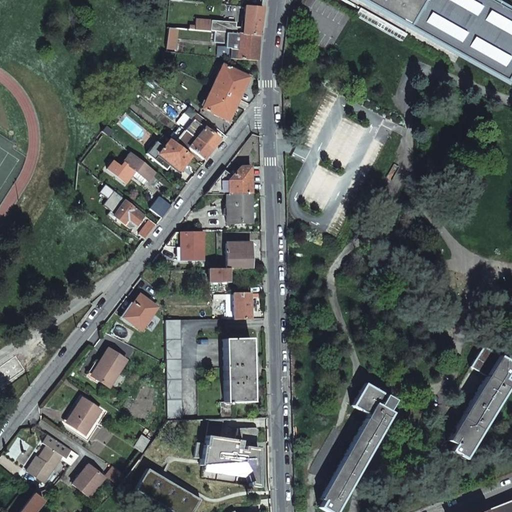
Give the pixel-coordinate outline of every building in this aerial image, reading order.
[(359,0),(507,81),(511,72),(511,10),(492,0),(359,0)] [(261,8),(243,7),(242,28),(241,34),(258,36),(260,22),(261,8)] [(235,23),(194,19),(193,30),(213,32),(229,33),(237,34),(241,34),(242,28),(234,27),(235,23)] [(176,29),(167,28),(164,49),(174,50),(176,29)] [(258,36),(241,34),(237,34),(229,33),(213,32),(212,42),(225,44),(224,58),(229,59),(256,61),(257,49),(258,36)] [(245,76),(221,65),(211,87),(237,99),(241,91),(239,90),(242,83),(245,76)] [(237,99),(211,87),(201,109),(224,120),(231,107),(233,108),(237,99)] [(184,130),(210,151),(218,140),(207,131),(211,126),(191,110),(186,115),(193,120),(184,130)] [(178,138),(173,143),(185,153),(188,148),(202,160),(210,151),(184,130),(178,138)] [(169,140),(173,143),(178,138),(173,134),(169,140)] [(173,143),(169,140),(157,154),(178,171),(189,157),(185,153),(173,143)] [(154,173),(129,154),(123,162),(146,180),(147,181),(154,173)] [(120,167),(142,184),(146,180),(123,162),(120,167)] [(249,194),(250,194),(250,180),(249,167),(239,167),(231,176),(227,181),(227,195),(249,194)] [(225,195),(227,195),(227,181),(231,176),(222,171),(203,195),(225,195)] [(226,223),(250,222),(249,208),(249,194),(227,195),(225,195),(226,223)] [(123,201),(117,196),(113,203),(119,207),(123,201)] [(170,207),(159,198),(154,204),(165,212),(170,207)] [(119,207),(113,216),(122,224),(126,227),(131,222),(138,228),(143,216),(134,208),(124,200),(123,201),(119,207)] [(148,234),(142,229),(135,238),(141,243),(148,234)] [(176,260),(179,260),(179,233),(174,234),(164,246),(166,246),(176,248),(176,260)] [(179,260),(202,261),(202,233),(179,233),(179,260)] [(233,268),(247,268),(247,256),(247,243),(225,244),(225,269),(227,269),(233,268)] [(225,282),(227,282),(227,278),(227,275),(227,269),(225,269),(216,269),(207,270),(208,282),(225,282)] [(225,294),(226,294),(225,282),(208,282),(208,289),(208,295),(212,294),(225,294)] [(233,319),(249,319),(249,306),(248,294),(232,294),(233,319)] [(122,318),(140,330),(156,307),(138,295),(122,318)] [(166,421),(181,421),(179,320),(164,321),(165,365),(166,421)] [(232,403),(251,402),(251,392),(249,392),(249,371),(248,349),(250,349),(249,339),(221,339),(224,403),(232,403)] [(481,346),(468,367),(484,376),(446,441),(452,445),(448,451),(463,459),(508,383),(502,379),(510,365),(502,360),(502,359),(481,346)] [(108,388),(126,360),(107,349),(98,363),(100,364),(92,377),(108,388)] [(95,361),(87,374),(88,375),(92,377),(100,364),(98,363),(95,361)] [(333,511),(390,413),(386,411),(392,401),(363,384),(349,406),(366,415),(318,499),(321,501),(317,508),(325,511),(333,511)] [(81,398),(64,423),(84,435),(100,410),(81,398)] [(222,419),(232,419),(232,403),(224,403),(220,403),(221,419),(222,419)] [(203,444),(194,443),(192,458),(199,459),(198,466),(202,466),(200,479),(258,488),(257,449),(247,447),(247,443),(257,442),(256,430),(254,428),(236,429),(234,440),(219,438),(222,419),(221,419),(206,420),(203,444)] [(43,482),(60,456),(64,458),(66,456),(73,462),(78,456),(46,435),(41,443),(45,446),(35,461),(33,460),(25,471),(43,482)] [(141,436),(134,447),(142,451),(148,441),(141,436)] [(84,476),(90,468),(86,465),(80,472),(84,476)] [(125,477),(112,467),(105,477),(118,486),(125,477)] [(88,498),(103,478),(90,468),(84,476),(80,472),(71,484),(88,498)] [(156,475),(145,469),(133,490),(136,492),(170,511),(192,511),(199,500),(156,475)] [(159,470),(156,475),(199,500),(202,495),(159,470)] [(170,511),(136,492),(134,495),(162,511),(170,511)] [(33,511),(42,501),(33,494),(18,511),(33,511)] [(484,511),(511,511),(511,500),(484,511)]
